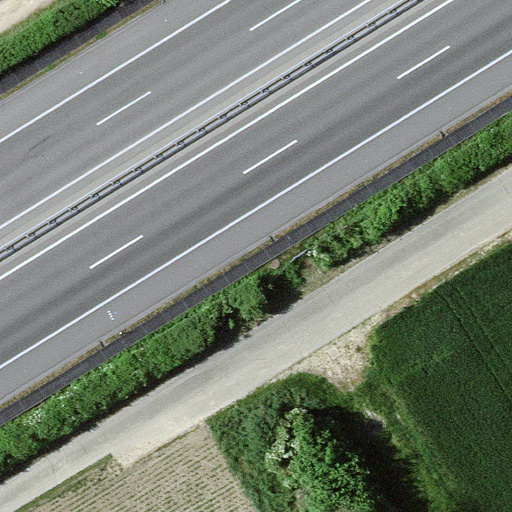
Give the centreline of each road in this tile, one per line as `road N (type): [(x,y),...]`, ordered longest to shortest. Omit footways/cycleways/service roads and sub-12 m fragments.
road 1 (track): [(511,185),(0,501)]
road 2 (motorway): [(0,323),(511,7)]
road 3 (motorway): [(298,0),(0,184)]
